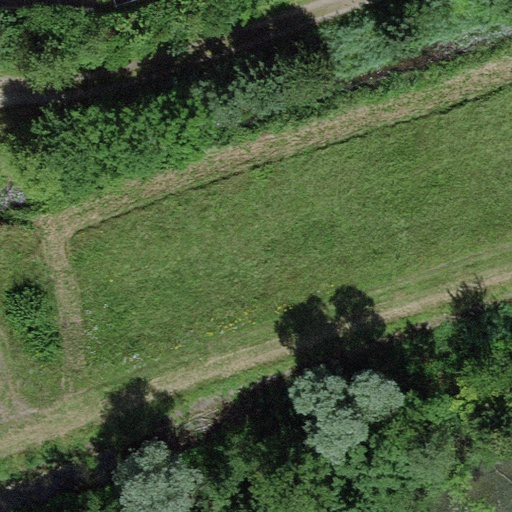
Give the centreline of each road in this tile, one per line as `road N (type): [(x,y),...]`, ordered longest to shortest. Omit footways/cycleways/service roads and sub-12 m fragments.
road 1 (track): [(511,236),(0,411)]
road 2 (track): [(290,0),(70,71),(0,77)]
